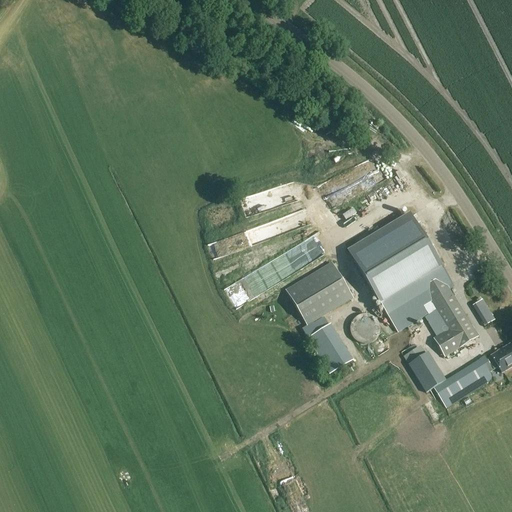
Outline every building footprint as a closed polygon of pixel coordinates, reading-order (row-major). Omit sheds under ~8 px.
[(312,239),(275,258),(284,277),(322,258),(312,239)] [(454,288),(430,249),(368,286),(397,334),(424,318),(435,336),(447,329),(447,330),(433,339),(444,359),(478,338),(449,291),(454,288)] [(285,292),(307,328),(353,300),(331,264),(285,292)] [(351,326),(350,330),(351,335),(353,339),(356,342),(361,345),(365,345),(370,345),(374,342),(377,339),(380,335),(380,330),(380,326),(377,321),(374,318),(370,316),(365,315),(361,316),(356,318),(353,321),(351,326)] [(511,368),(511,344),(511,343),(490,357),(491,358),(487,361),(485,357),(445,381),(428,353),(425,355),(420,347),(403,358),(426,394),(433,389),(446,409),(494,379),(490,373),(497,368),(501,375),(511,368)] [(374,344),(370,347),(374,354),(378,351),(374,344)] [(322,417),(315,420),(321,430),(335,422),(327,407),(319,411),(322,417)]
